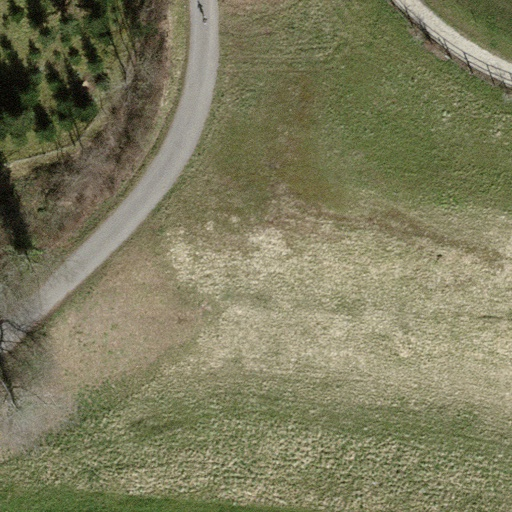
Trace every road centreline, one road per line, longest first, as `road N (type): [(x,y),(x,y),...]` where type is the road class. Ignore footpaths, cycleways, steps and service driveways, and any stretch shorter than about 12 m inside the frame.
road 1 (track): [(0,347),(137,212),(174,161),(198,102),(204,0)]
road 2 (track): [(511,70),(446,46),(401,0)]
